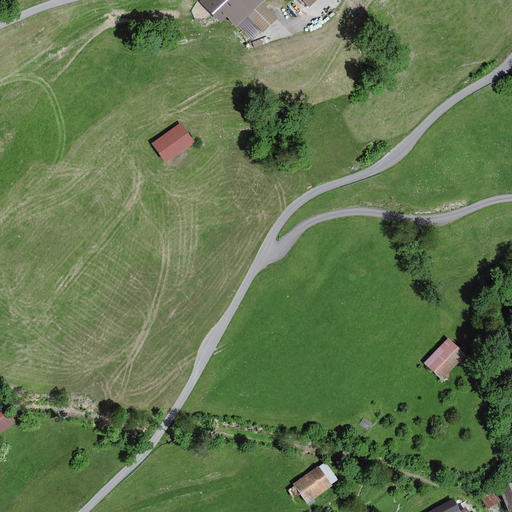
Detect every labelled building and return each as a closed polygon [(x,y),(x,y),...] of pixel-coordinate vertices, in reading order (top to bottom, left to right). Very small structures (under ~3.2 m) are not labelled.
[(216,23),(223,16),(234,28),(262,1),(261,0),(198,0),(196,2),(216,23)] [(261,3),(246,17),(262,33),(276,19),(261,3)] [(181,123),(152,144),(166,164),(195,143),(181,123)] [(447,338),(421,363),(438,381),(464,356),(447,338)] [(0,404),(0,435),(16,423),(0,404)] [(371,423),(363,418),(358,425),(366,430),(371,423)] [(316,467),(290,484),(292,486),(286,490),(291,498),(298,494),(305,503),(330,486),(329,485),(336,480),(324,462),(317,467),(316,467)] [(511,482),(498,487),(505,511),(506,511),(511,510),(511,482)] [(492,489),(479,497),(485,509),(499,502),(492,489)] [(451,498),(426,511),(456,511),(458,511),(451,498)]
